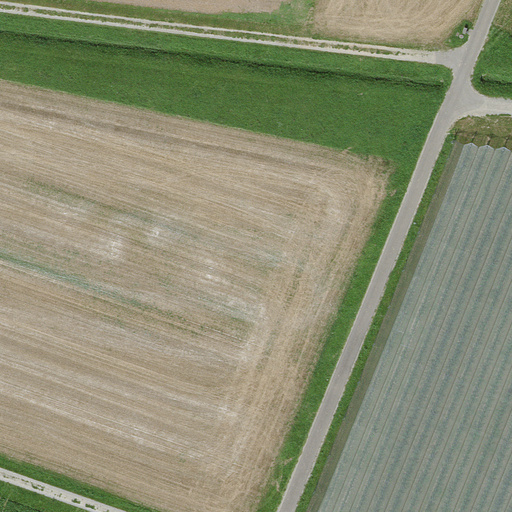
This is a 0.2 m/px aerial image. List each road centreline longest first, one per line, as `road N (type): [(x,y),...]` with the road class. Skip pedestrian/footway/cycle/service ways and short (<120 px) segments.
road 1 (track): [(0,8),(471,64)]
road 2 (track): [(457,99),(287,511)]
